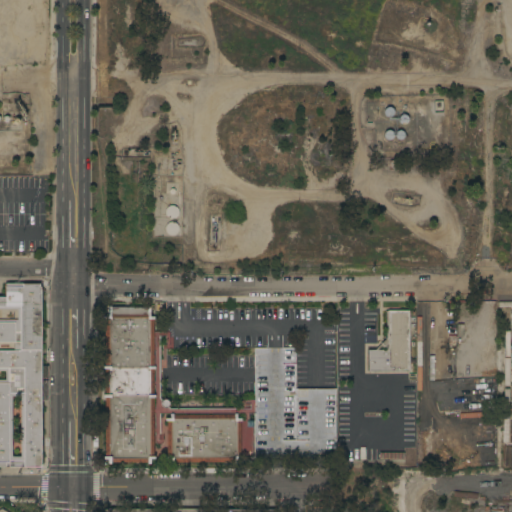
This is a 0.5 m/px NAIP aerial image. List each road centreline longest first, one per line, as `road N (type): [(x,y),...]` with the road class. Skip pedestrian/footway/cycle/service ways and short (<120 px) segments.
road 1 (secondary): [(84,285),(84,0)]
road 2 (residential): [(59,489),(339,487)]
road 3 (secondary): [(64,0),(63,201)]
road 4 (secondary): [(61,269),(60,422)]
road 5 (secondary): [(84,489),(84,349)]
